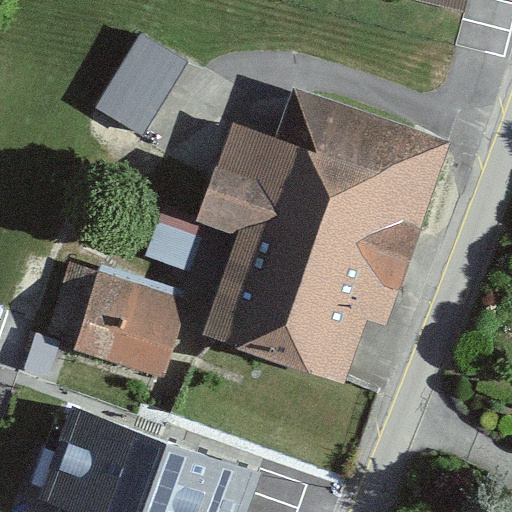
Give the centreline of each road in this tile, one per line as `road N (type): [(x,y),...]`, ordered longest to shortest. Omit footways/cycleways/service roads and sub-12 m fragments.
road 1 (residential): [(350,511),(511,93)]
road 2 (unknown): [(155,99),(264,65),(301,62),(350,65),(477,118)]
